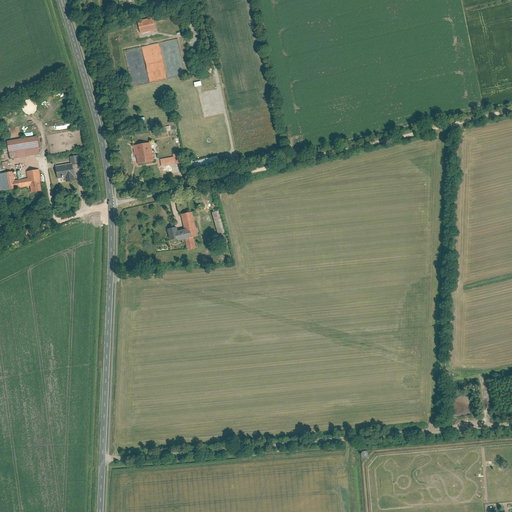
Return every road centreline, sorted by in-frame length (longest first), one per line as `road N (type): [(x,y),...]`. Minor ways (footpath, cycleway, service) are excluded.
road 1 (track): [(0,248),(86,207),(511,109)]
road 2 (tertiary): [(99,511),(109,204),(99,132),(61,0)]
road 3 (track): [(102,459),(511,425)]
